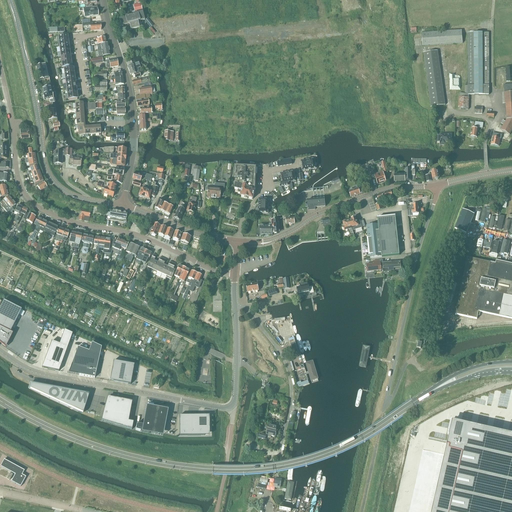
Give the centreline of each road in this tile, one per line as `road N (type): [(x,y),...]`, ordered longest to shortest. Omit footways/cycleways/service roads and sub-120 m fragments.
road 1 (residential): [(234,273),(37,206),(16,171),(0,63)]
road 2 (tertiary): [(121,207),(76,198),(49,176),(10,0)]
road 3 (primary): [(213,469),(276,467),(328,453),(442,385)]
road 4 (unclassified): [(0,351),(43,374),(230,406)]
road 5 (primary): [(213,469),(101,448),(0,400)]
road 6 (tertiary): [(435,185),(382,190),(279,238),(238,242)]
road 7 (tertiary): [(121,207),(134,124),(110,31)]
road 8 (residential): [(277,458),(289,374),(246,309),(235,307)]
road 9 (tertiary): [(238,242),(121,207)]
